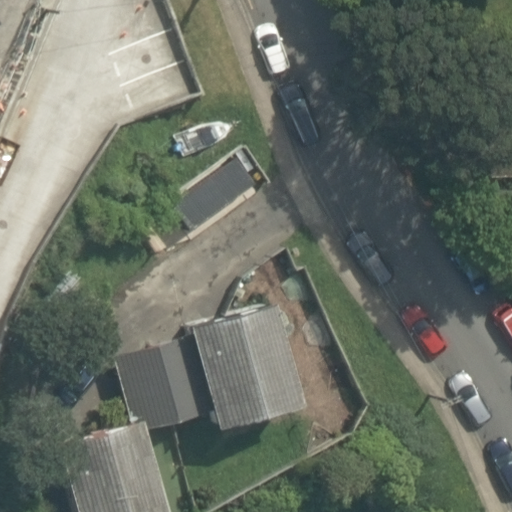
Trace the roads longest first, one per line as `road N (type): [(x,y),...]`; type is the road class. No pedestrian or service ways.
road 1 (residential): [(511,410),(375,222),(254,0)]
road 2 (residential): [(85,0),(0,211)]
